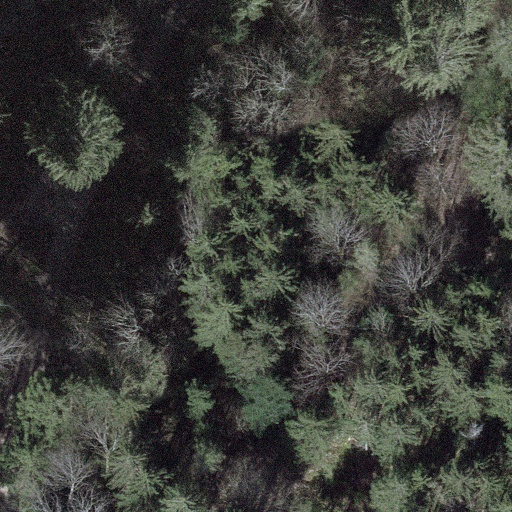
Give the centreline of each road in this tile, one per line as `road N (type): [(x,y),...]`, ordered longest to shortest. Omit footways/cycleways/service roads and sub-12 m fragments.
road 1 (track): [(93,137),(0,482)]
road 2 (track): [(195,0),(0,270)]
